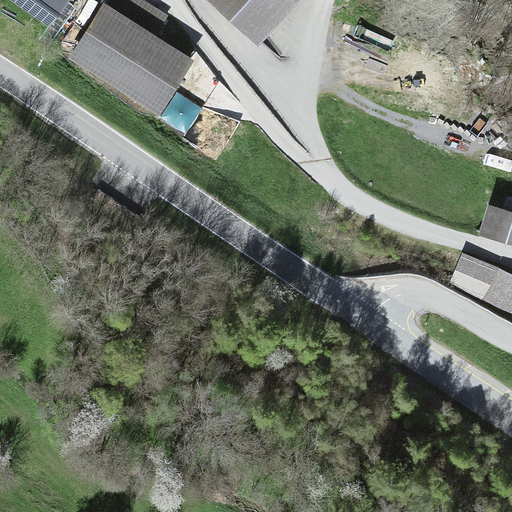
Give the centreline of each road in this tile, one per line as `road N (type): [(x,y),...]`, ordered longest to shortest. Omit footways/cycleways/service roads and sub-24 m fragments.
road 1 (tertiary): [(367,323),(0,80)]
road 2 (tertiary): [(511,412),(367,323)]
road 3 (residential): [(511,343),(429,294),(389,298),(367,323)]
